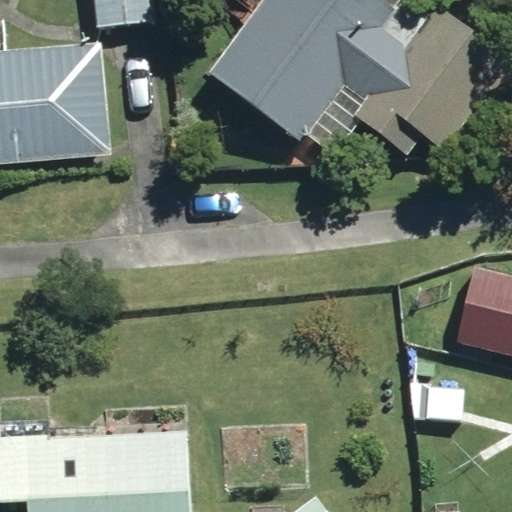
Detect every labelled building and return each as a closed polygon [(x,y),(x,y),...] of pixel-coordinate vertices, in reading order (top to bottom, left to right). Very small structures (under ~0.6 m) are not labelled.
[(84,0),(89,40),(148,32),(143,0),(84,0)] [(344,133),(396,171),(411,152),(432,167),(499,77),(422,21),(405,43),(345,0),(264,0),(195,91),(290,160),(335,98),(359,114),(344,133)] [(0,64),(0,176),(103,166),(91,55),(0,64)] [(447,353),(511,369),(511,288),(465,277),(447,353)] [(422,428),(459,431),(462,399),(425,397),(422,428)] [(0,511),(177,511),(174,447),(0,456),(0,511)]
